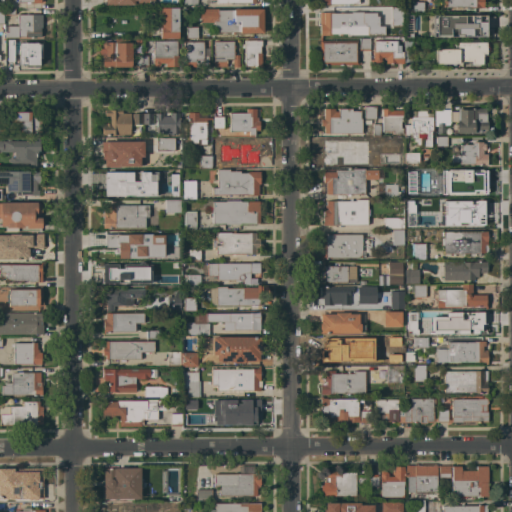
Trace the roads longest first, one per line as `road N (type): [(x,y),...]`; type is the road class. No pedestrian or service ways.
road 1 (residential): [(511,88),(0,90)]
road 2 (residential): [(511,444),(0,446)]
road 3 (residential): [(289,511),(287,90)]
road 4 (residential): [(70,511),(72,90)]
